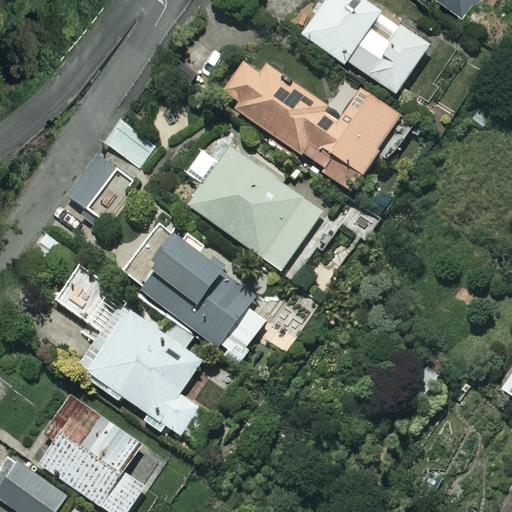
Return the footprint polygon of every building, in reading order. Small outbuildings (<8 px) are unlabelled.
[(432,49),(363,0),(324,0),(300,33),(345,66),(348,61),(398,97),(432,49)] [(470,0),(438,0),(462,14),(470,0)] [(325,169),(322,173),(345,189),(348,184),(354,188),(401,117),(346,81),(329,107),(249,55),(220,100),(325,169)] [(158,149),(122,122),(106,144),(142,171),(158,149)] [(324,212),(221,140),(204,164),(213,170),(188,205),(295,280),(313,254),(301,245),(324,212)] [(139,185),(100,156),(68,197),(107,227),(139,185)] [(125,280),(241,366),(253,350),(249,347),(267,322),(247,308),(255,297),(228,277),(234,269),(186,234),(180,241),(163,228),(125,280)] [(99,294),(107,281),(83,266),(58,305),(87,324),(104,298),(99,294)] [(202,360),(126,309),(84,371),(181,436),(200,409),(179,394),(202,360)] [(511,374),(502,391),(511,397),(511,374)] [(107,511),(130,511),(166,462),(95,412),(99,407),(74,389),(43,433),(56,441),(40,464),(107,511)] [(57,511),(69,497),(19,462),(0,488),(0,501),(15,511),(57,511)]
